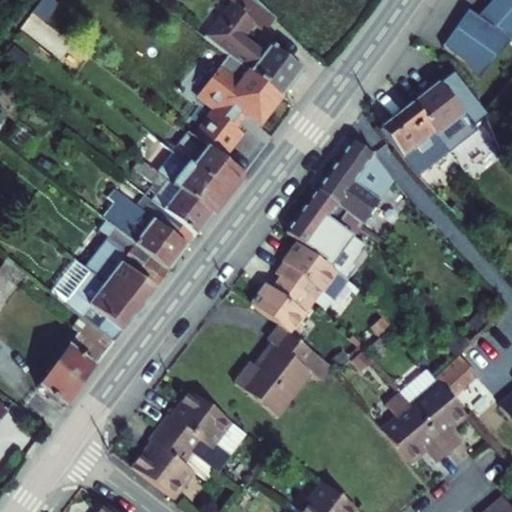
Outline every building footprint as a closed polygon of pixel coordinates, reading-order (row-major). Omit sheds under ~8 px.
[(267,31),(277,17),(260,0),(233,0),(235,1),(208,36),(283,94),(304,69),(274,44),(266,52),(247,36),(258,23),(267,31)] [(511,0),(491,0),(474,18),(508,43),(511,38),(511,0)] [(464,12),(438,48),(459,62),(473,81),(508,43),(474,18),(464,12)] [(283,94),(208,36),(197,50),(239,83),(228,96),(261,123),(283,94)] [(452,75),(411,105),(412,108),(444,151),(478,129),(474,123),(478,119),(452,75)] [(411,105),(376,132),(409,177),(412,181),(424,171),(446,154),(444,151),(412,108),(411,105)] [(166,147),(153,164),(213,211),(242,173),(212,149),(179,124),(164,143),(177,154),(166,147)] [(363,223),(390,190),(368,155),(355,143),(320,188),(363,223)] [(213,211),(153,164),(145,175),(156,183),(149,193),(152,195),(193,226),(198,230),(213,211)] [(424,171),(412,181),(455,227),(468,218),(424,171)] [(363,223),(320,188),(286,231),(323,260),(321,263),(336,275),(350,258),(361,266),(372,253),(355,239),(363,230),(361,226),(363,223)] [(129,196),(111,221),(170,266),(189,241),(184,238),(193,226),(152,195),(143,207),(129,196)] [(85,256),(82,259),(142,303),(155,286),(170,266),(111,221),(96,240),(101,244),(89,259),(85,256)] [(336,275),(321,263),(291,239),(268,268),(275,274),(299,294),(306,300),(315,308),(340,279),(336,275)] [(142,303),(82,259),(57,293),(96,322),(116,337),(142,303)] [(299,294),(275,274),(266,285),(260,280),(246,297),(275,322),(284,329),(306,300),(299,294)] [(67,403),(116,337),(96,322),(83,339),(74,333),(38,381),(67,403)] [(313,377),(320,369),(325,363),(284,329),(275,322),(263,337),(270,342),(252,363),(247,359),(230,380),(271,413),(306,371),(313,377)] [(439,344),(451,359),(453,357),(464,347),(452,333),(439,344)] [(451,359),(430,378),(446,397),(471,376),(453,357),(451,359)] [(421,367),(393,391),(443,451),(454,440),(444,429),(460,415),(446,397),(430,378),(421,367)] [(511,388),(491,405),(511,431),(511,388)] [(189,450),(214,469),(227,454),(213,442),(230,423),(189,391),(169,415),(167,412),(156,425),(189,450)] [(388,416),(371,431),(398,465),(418,447),(431,461),(443,451),(393,391),(378,405),(388,416)] [(0,426),(15,407),(0,395),(0,426)] [(230,423),(213,442),(227,454),(243,433),(230,423)] [(130,464),(172,496),(193,470),(181,461),(189,450),(156,425),(147,436),(150,440),(130,464)] [(214,469),(189,450),(181,461),(193,470),(206,480),(214,469)] [(314,481),(289,511),(345,511),(348,509),(314,481)] [(505,511),(496,500),(484,510),(485,511),(511,511),(511,508),(507,511),(505,511)]
